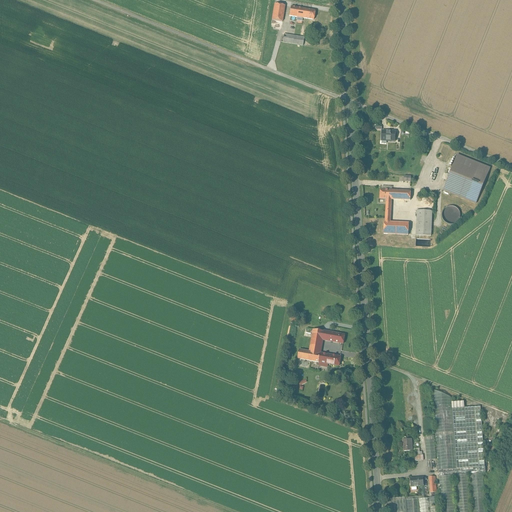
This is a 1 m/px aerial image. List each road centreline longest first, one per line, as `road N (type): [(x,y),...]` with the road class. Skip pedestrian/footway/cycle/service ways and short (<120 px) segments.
road 1 (tertiary): [(380,511),(340,0)]
road 2 (track): [(511,165),(93,0)]
